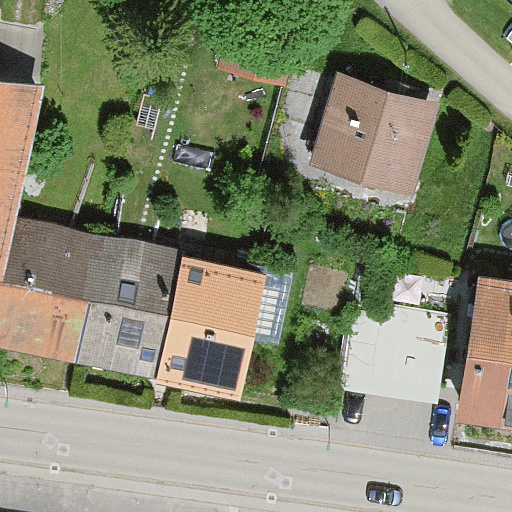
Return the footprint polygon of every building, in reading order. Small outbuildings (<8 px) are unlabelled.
[(271,12),(256,70),(285,78),(300,20),(271,12)] [(0,264),(9,220),(38,87),(42,23),(40,20),(29,28),(0,21),(0,264)] [(384,90),(346,79),(325,149),(405,173),(426,103),(403,96),(406,84),(388,78),(384,90)] [(0,334),(76,350),(99,239),(9,220),(0,264),(0,334)] [(274,330),(286,270),(257,264),(255,271),(99,239),(76,350),(232,382),(244,324),(274,330)] [(511,410),(511,278),(482,274),(462,403),(511,410)] [(449,314),(385,304),(383,316),(374,375),(438,384),(449,314)] [(374,375),(383,316),(349,311),(340,370),(374,375)]
